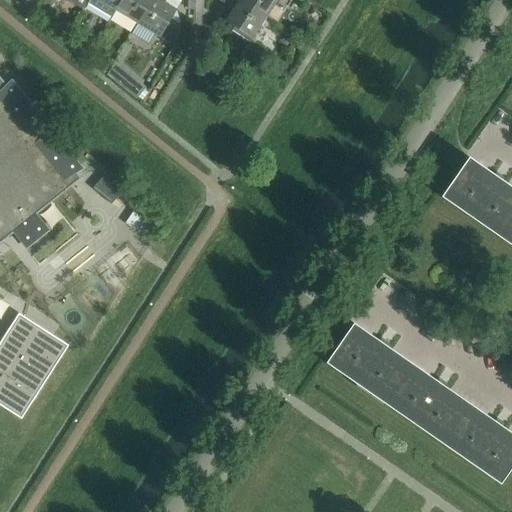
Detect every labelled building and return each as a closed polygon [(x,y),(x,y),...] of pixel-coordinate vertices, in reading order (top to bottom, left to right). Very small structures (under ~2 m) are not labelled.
[(90,0),(86,7),(108,21),(114,10),(120,0),(90,0)] [(120,0),(114,10),(137,24),(151,0),(120,0)] [(151,0),(137,24),(170,44),(181,26),(170,19),(176,10),(164,3),(165,0),(151,0)] [(267,17),(240,0),(217,0),(233,10),(225,22),(252,39),(267,17)] [(240,0),(267,17),(277,0),(240,0)] [(0,78),(0,244),(14,233),(27,249),(49,232),(46,228),(36,215),(45,208),(81,179),(76,173),(79,171),(48,132),(45,135),(37,125),(40,122),(9,84),(6,86),(0,78)] [(511,188),(469,158),(441,198),(511,246),(511,188)] [(111,205),(124,191),(106,175),(93,188),(111,205)] [(136,207),(125,224),(145,238),(157,221),(136,207)] [(0,404),(21,418),(67,346),(19,316),(0,345),(0,404)] [(352,327),(326,363),(327,364),(329,361),(501,481),(499,484),(500,484),(511,467),(511,438),(351,331),(353,328),(352,327)]
